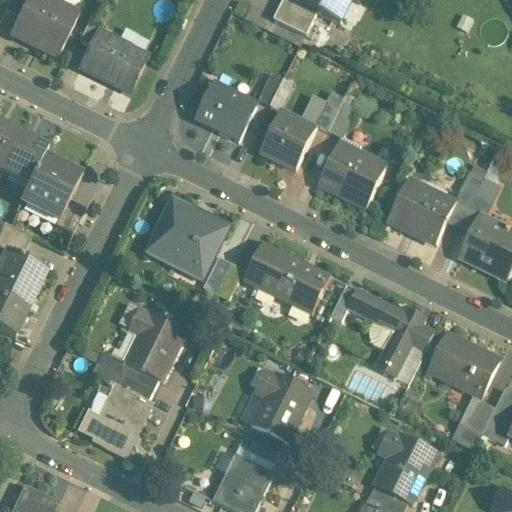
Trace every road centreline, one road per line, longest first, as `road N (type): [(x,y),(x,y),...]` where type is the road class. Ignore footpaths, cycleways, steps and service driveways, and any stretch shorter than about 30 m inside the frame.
road 1 (residential): [(144,144),(511,329)]
road 2 (residential): [(144,144),(6,431)]
road 3 (residential): [(6,431),(171,511)]
road 4 (residential): [(220,0),(144,144)]
road 5 (residential): [(144,144),(0,73)]
